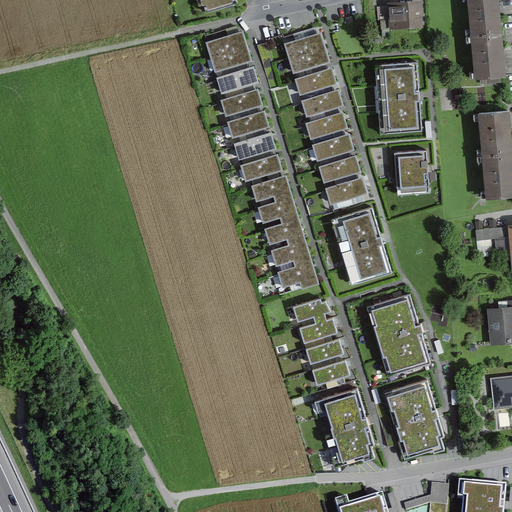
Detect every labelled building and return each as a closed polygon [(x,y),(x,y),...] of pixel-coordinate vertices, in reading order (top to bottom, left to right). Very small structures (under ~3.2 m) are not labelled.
[(233,3),(232,0),(200,0),(204,12),(233,3)] [(468,0),(472,36),(501,33),(498,0),(468,0)] [(390,30),(419,28),(417,3),(388,5),(390,30)] [(205,43),(209,57),(244,46),(240,32),(205,43)] [(317,33),(283,45),(287,58),(322,47),(317,33)] [(505,76),(501,33),(472,36),(476,78),(505,76)] [(244,46),(209,57),(213,71),(248,60),(244,46)] [(322,47),(287,58),(292,72),(326,61),(322,47)] [(417,61),(381,64),(387,132),(422,130),(417,61)] [(250,68),(214,79),(219,92),(254,81),(250,68)] [(334,84),(329,68),(293,79),(298,95),(334,84)] [(255,90),(218,101),(222,115),(259,104),(255,90)] [(304,115),(340,104),(336,90),(300,101),(304,115)] [(479,113),(483,155),(511,152),(511,148),(508,110),(479,113)] [(230,135),(265,125),(261,111),(226,122),(230,135)] [(339,113),(304,123),(308,138),(343,128),(339,113)] [(268,133),(232,145),(236,159),(272,148),(268,133)] [(347,135),(311,146),(316,160),(352,149),(347,135)] [(394,152),(397,187),(429,185),(427,150),(394,152)] [(511,195),(511,152),(483,155),(487,198),(511,195)] [(274,155),(239,167),(244,181),(279,169),(274,155)] [(353,157),(317,168),(322,182),(357,171),(353,157)] [(284,175),(248,186),(253,202),(271,197),(273,202),(290,197),(284,175)] [(360,178),(324,189),(329,205),(365,194),(360,178)] [(279,218),(281,224),(297,219),(290,197),(273,202),(255,208),(260,223),(279,218)] [(392,272),(372,206),(338,217),(358,283),(392,272)] [(285,239),(288,248),(304,243),(297,219),(281,224),(262,229),(267,244),(285,239)] [(492,247),(490,237),(478,239),(479,249),(492,247)] [(292,260),(294,269),(310,263),(304,243),(288,248),(271,253),(275,265),(292,260)] [(310,263),(294,269),(277,274),(281,288),(298,283),(300,291),(317,286),(310,263)] [(421,323),(419,323),(410,293),(374,304),(395,373),(431,362),(422,332),(423,331),(421,323)] [(293,324),(328,313),(322,295),(287,306),(293,324)] [(487,309),(489,344),(511,342),(511,300),(506,301),(506,308),(487,309)] [(328,313),(293,324),(300,344),(335,333),(328,313)] [(335,333),(300,344),(307,366),(342,355),(335,333)] [(342,355),(307,366),(313,386),(348,374),(342,355)] [(511,375),(491,378),(494,410),(511,407),(511,375)] [(445,448),(441,437),(444,436),(427,379),(392,390),(412,455),(433,449),(434,452),(445,448)] [(375,457),(371,445),(374,444),(357,387),(322,398),(342,464),(363,457),(364,460),(375,457)] [(462,511),(503,511),(506,485),(472,481),(471,498),(463,497),(462,511)] [(388,511),(383,493),(342,505),(344,511),(388,511)]
